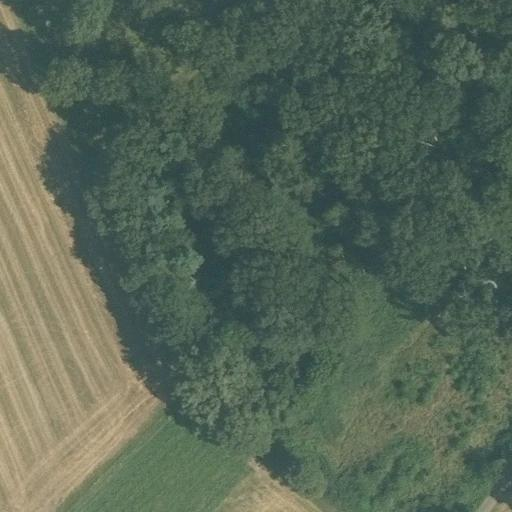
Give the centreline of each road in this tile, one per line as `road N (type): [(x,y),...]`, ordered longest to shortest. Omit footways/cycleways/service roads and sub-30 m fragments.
road 1 (track): [(28,0),(196,394),(334,511)]
road 2 (track): [(196,394),(79,511)]
